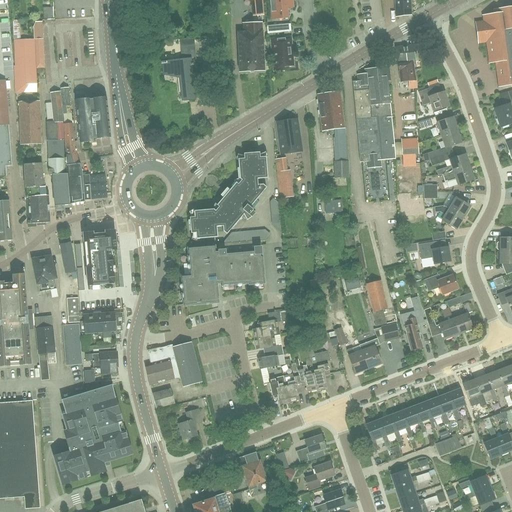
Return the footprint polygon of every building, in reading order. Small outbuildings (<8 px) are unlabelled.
[(252,16),(264,15),(264,13),(262,0),(245,0),(246,1),(251,0),(252,14),(252,16)] [(269,0),(271,20),(287,18),(286,8),(293,7),(291,0),(269,0)] [(394,0),(395,17),(411,15),(410,0),(394,0)] [(485,22),(476,23),(478,42),(487,41),(490,62),(496,61),(499,86),(511,84),(511,7),(495,10),(496,14),(484,15),(485,22)] [(253,23),(249,24),(243,24),(243,32),(237,32),(239,72),(252,71),(264,71),(262,31),(261,23),(253,23)] [(281,25),(266,26),(267,34),(281,33),(281,25)] [(293,66),(290,38),(271,40),(274,70),(283,69),(283,66),(293,66)] [(41,69),(48,69),(48,39),(18,40),(19,94),(41,93),(41,69)] [(191,60),(196,59),(194,44),(180,46),(182,60),(183,60),(183,61),(168,63),(168,61),(161,62),(161,64),(163,64),(164,75),(177,74),(177,78),(180,78),(182,101),(195,100),(194,90),(200,90),(198,74),(192,74),(192,66),(193,66),(193,64),(191,64),(191,60)] [(404,47),(409,81),(410,81),(411,87),(416,86),(413,61),(415,60),(413,45),(404,47)] [(409,81),(404,47),(396,48),(398,64),(397,65),(397,68),(399,69),(401,82),(409,81)] [(381,167),(380,160),(396,159),(386,64),(378,64),(378,68),(365,70),(366,74),(356,75),(357,81),(353,82),(360,162),(366,162),(367,168),(381,167)] [(0,242),(12,241),(9,202),(8,202),(6,177),(7,177),(6,167),(12,167),(5,82),(0,82),(0,242)] [(62,106),(70,105),(68,87),(60,88),(62,106)] [(430,103),(432,111),(448,106),(444,92),(430,96),(428,89),(418,92),(423,106),(430,103)] [(501,127),(511,123),(511,90),(499,95),(503,106),(494,109),(501,127)] [(328,94),(324,94),(318,95),(318,97),(321,117),(322,131),(334,130),(335,137),(333,138),(334,161),(334,178),(335,178),(349,178),(348,161),(347,161),(345,128),(340,92),(328,94)] [(107,98),(106,98),(91,99),(75,101),(80,143),(96,141),(95,139),(111,137),(107,98)] [(22,101),(23,145),(47,144),(46,100),(22,101)] [(437,123),(441,135),(457,130),(452,117),(437,123)] [(430,118),(417,122),(420,129),(432,125),(430,118)] [(297,119),(276,122),(280,153),(301,150),(297,119)] [(64,158),(66,158),(67,158),(68,174),(69,180),(68,180),(68,188),(69,188),(71,203),(84,201),(83,186),(90,185),(89,175),(82,176),(82,171),(75,149),(73,123),(63,124),(64,158)] [(457,130),(441,135),(445,148),(461,143),(457,130)] [(418,154),(417,139),(401,140),(402,155),(418,154)] [(440,149),(427,153),(421,156),(422,157),(420,158),(421,161),(420,161),(420,163),(430,160),(432,166),(445,162),(440,149)] [(236,183),(217,205),(219,207),(215,211),(214,210),(194,211),(195,217),(190,218),(191,234),(196,233),(196,239),(218,237),(217,227),(223,226),(223,232),(227,235),(243,215),(247,221),(249,219),(251,217),(249,215),(253,210),(249,207),(266,188),(263,185),(258,185),(257,179),(267,178),(266,157),(260,157),(259,152),(243,154),(244,159),(238,159),(239,179),(241,180),(238,184),(236,183)] [(443,176),(469,167),(465,154),(450,160),(451,165),(441,169),(443,176)] [(288,170),(287,170),(285,158),(278,159),(280,172),(279,172),(282,190),(290,189),(288,170)] [(41,164),(24,165),(28,224),(50,223),(48,196),(46,196),(45,187),(44,187),(43,179),(42,179),(41,164)] [(469,167),(443,176),(445,182),(456,178),(458,185),(474,180),(469,167)] [(68,174),(53,175),(55,209),(62,209),(62,205),(71,205),(71,203),(69,188),(68,188),(68,180),(69,180),(68,174)] [(449,209),(463,218),(470,207),(456,198),(449,209)] [(324,202),(325,207),(326,214),(343,212),(341,200),(328,201),(324,202)] [(463,218),(449,209),(444,206),(433,207),(434,213),(439,212),(445,215),(442,221),(456,230),(463,218)] [(108,250),(114,250),(116,249),(116,242),(115,236),(115,234),(112,231),(105,232),(105,234),(93,235),(93,233),(83,234),(85,252),(88,251),(89,267),(86,267),(87,284),(114,283),(113,273),(110,273),(109,267),(112,266),(111,257),(108,257),(108,250)] [(446,238),(444,231),(431,234),(432,241),(446,238)] [(496,243),(496,249),(497,250),(500,250),(500,251),(511,251),(511,238),(500,238),(500,242),(498,242),(496,243)] [(265,285),(261,240),(218,244),(219,248),(215,248),(214,246),(189,249),(191,276),(182,277),(184,305),(219,302),(217,285),(220,285),(220,287),(248,285),(248,286),(265,285)] [(433,242),(419,244),(421,258),(433,256),(434,264),(450,262),(448,247),(434,249),(433,242)] [(71,243),(61,245),(66,274),(75,272),(73,254),(71,243)] [(413,244),(407,245),(404,245),(406,253),(418,251),(416,243),(413,244)] [(356,247),(360,270),(365,269),(361,246),(360,246),(360,244),(356,244),(357,247),(356,247)] [(511,251),(500,251),(500,252),(497,251),(496,253),(496,258),(497,260),(499,260),(499,264),(511,264),(511,251)] [(38,284),(40,292),(50,290),(52,297),(58,296),(57,289),(55,278),(56,278),(54,268),(53,268),(51,256),(33,260),(37,284),(38,284)] [(458,289),(452,275),(440,280),(438,274),(423,280),(427,289),(438,285),(442,295),(458,289)] [(3,283),(0,283),(0,368),(31,366),(29,327),(35,327),(34,316),(28,316),(25,275),(13,276),(13,284),(4,285),(3,283)] [(373,312),(377,327),(387,324),(385,317),(381,318),(379,311),(387,309),(381,282),(367,285),(374,312),(373,312)] [(511,288),(497,295),(501,306),(507,303),(511,314),(511,313),(511,288)] [(460,296),(446,302),(448,308),(462,303),(460,296)] [(418,297),(410,298),(414,311),(421,310),(418,297)] [(68,318),(68,323),(79,322),(79,317),(79,314),(78,298),(67,298),(68,318)] [(314,301),(314,311),(322,310),(321,308),(326,307),(325,300),(314,301)] [(445,322),(439,324),(439,325),(436,326),(434,322),(430,308),(424,311),(431,335),(442,332),(444,339),(458,333),(453,319),(452,319),(450,315),(444,317),(445,322)] [(414,311),(400,315),(403,329),(405,328),(407,336),(406,336),(408,344),(409,344),(411,352),(423,349),(419,334),(420,334),(418,324),(424,322),(421,310),(414,311)] [(85,321),(80,322),(80,330),(80,331),(82,331),(83,344),(83,352),(94,351),(94,350),(94,346),(115,344),(114,331),(116,331),(115,313),(101,314),(89,314),(84,315),(85,321)] [(467,314),(453,319),(458,333),(473,328),(467,314)] [(34,318),(35,329),(36,329),(38,354),(39,354),(40,364),(57,363),(53,328),(51,316),(34,318)] [(259,329),(253,330),(255,340),(274,336),(280,335),(278,320),(258,324),(259,329)] [(66,366),(82,365),(79,324),(68,325),(62,325),(66,366)] [(396,325),(382,328),(385,342),(399,338),(396,325)] [(340,346),(347,343),(341,327),(334,330),(340,346)] [(283,350),(280,335),(274,336),(255,340),(256,350),(268,348),(269,352),(283,350)] [(321,336),(314,338),(314,337),(305,339),(308,347),(316,345),(317,346),(323,344),(321,336)] [(381,364),(375,347),(380,345),(377,339),(359,346),(361,352),(368,369),(381,364)] [(293,348),(283,350),(269,352),(270,357),(265,358),(258,359),(260,369),(260,370),(264,369),(280,366),(279,366),(278,356),(284,355),(294,353),(293,349),(293,348)] [(368,369),(361,352),(355,354),(353,348),(346,351),(356,374),(368,369)] [(195,358),(183,361),(181,351),(165,355),(166,357),(152,360),(154,370),(150,371),(154,387),(172,382),(178,408),(175,409),(162,412),(166,430),(170,429),(172,438),(182,436),(183,439),(198,435),(197,433),(202,432),(201,427),(208,425),(204,410),(197,412),(199,419),(190,421),(179,380),(188,378),(189,383),(200,380),(195,358)] [(319,369),(313,371),(318,390),(327,388),(325,376),(330,375),(327,361),(330,361),(328,351),(314,355),(316,364),(317,363),(319,369)] [(101,368),(102,374),(118,373),(117,367),(118,367),(117,352),(92,354),(85,355),(85,361),(93,360),(93,368),(94,368),(101,368)] [(290,364),(293,375),(284,377),(290,403),(299,401),(298,393),(303,392),(300,381),(297,368),(296,363),(290,364)] [(511,370),(510,366),(498,370),(504,386),(505,385),(511,382),(511,370)] [(303,367),(297,368),(300,381),(305,380),(308,392),(318,390),(313,371),(304,373),(303,367)] [(91,370),(84,371),(85,383),(95,383),(94,372),(91,372),(91,370)] [(504,386),(498,370),(487,375),(493,390),(494,390),(501,387),(505,397),(509,396),(505,385),(504,386)] [(487,375),(475,379),(481,394),(482,394),(484,393),(487,401),(492,399),(493,402),(497,401),(498,400),(494,390),(493,390),(487,375)] [(290,403),(284,377),(269,381),(273,399),(278,398),(280,405),(290,403)] [(468,379),(461,381),(463,384),(469,399),(471,406),(480,403),(481,407),(486,405),(485,402),(482,394),(481,394),(475,379),(469,381),(468,379)] [(62,485),(106,472),(103,463),(132,454),(116,399),(115,399),(112,385),(61,400),(66,415),(63,416),(67,431),(64,432),(70,451),(53,456),(62,485)] [(152,393),(156,409),(175,404),(170,388),(152,393)] [(459,389),(447,394),(453,409),(452,409),(456,420),(457,419),(460,418),(456,408),(465,404),(459,389)] [(447,394),(436,398),(442,413),(440,414),(444,424),(446,424),(448,423),(444,412),(452,409),(453,409),(447,394)] [(436,398),(424,403),(430,418),(428,418),(432,429),(434,428),(437,427),(433,417),(440,414),(442,413),(436,398)] [(0,429),(34,427),(32,402),(0,404),(0,429)] [(424,403),(412,407),(418,422),(417,423),(421,433),(422,433),(425,432),(425,431),(421,421),(428,418),(430,418),(424,403)] [(412,407),(401,412),(407,427),(405,427),(409,438),(411,437),(413,436),(409,426),(417,423),(418,422),(412,407)] [(479,409),(472,411),(474,417),(481,414),(479,409)] [(401,412),(389,416),(395,431),(393,432),(396,439),(397,442),(399,442),(402,440),(398,430),(405,427),(407,427),(401,412)] [(389,416),(378,421),(383,436),(382,436),(388,453),(391,452),(390,450),(391,450),(392,450),(391,449),(391,448),(390,445),(389,441),(396,439),(393,432),(395,431),(389,416)] [(378,421),(366,426),(371,440),(370,441),(374,451),(378,450),(374,439),(382,436),(383,436),(378,421)] [(501,454),(511,449),(511,446),(507,434),(508,434),(504,423),(499,425),(503,436),(497,438),(495,439),(501,454)] [(34,427),(0,429),(0,464),(36,461),(34,427)] [(492,428),(491,428),(488,430),(492,440),(483,444),(489,459),(501,454),(495,439),(497,438),(492,428)] [(307,448),(296,452),(300,464),(311,460),(309,454),(325,449),(321,436),(305,441),(307,448)] [(456,449),(452,438),(435,444),(440,455),(456,449)] [(275,456),(277,462),(281,471),(289,468),(285,459),(283,453),(275,456)] [(255,454),(237,460),(241,471),(243,470),(250,490),(257,488),(256,485),(267,482),(260,461),(258,462),(255,454)] [(36,461),(0,464),(0,498),(22,497),(23,509),(40,508),(36,461)] [(316,475),(305,478),(309,490),(320,487),(318,481),(334,476),(330,462),(314,468),(316,475)] [(397,473),(391,475),(395,487),(411,482),(416,480),(430,476),(429,472),(428,473),(410,479),(407,470),(397,473)] [(475,491),(489,485),(485,475),(470,480),(470,479),(459,484),(461,488),(472,484),(475,491)] [(431,480),(430,476),(416,480),(418,484),(431,480)] [(214,499),(194,505),(196,511),(231,511),(230,506),(229,506),(221,480),(211,484),(213,489),(215,489),(217,496),(213,497),(214,499)] [(413,487),(411,482),(395,487),(399,499),(415,494),(413,487)] [(479,503),(494,497),(489,485),(475,491),(464,496),(465,500),(476,496),(479,503)] [(324,504),(315,508),(316,511),(328,511),(328,510),(344,504),(340,491),(322,497),(324,504)] [(415,494),(399,499),(403,511),(437,499),(436,496),(423,500),(423,499),(417,501),(415,494)] [(403,511),(420,511),(420,509),(439,503),(437,499),(403,511)] [(143,511),(140,501),(105,511),(143,511)]
